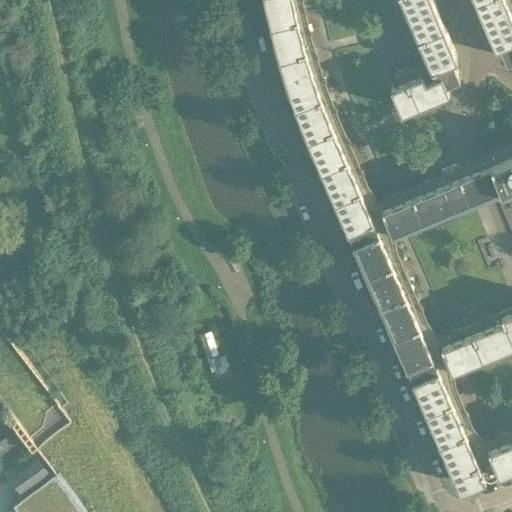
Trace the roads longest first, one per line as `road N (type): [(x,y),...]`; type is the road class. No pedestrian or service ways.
road 1 (residential): [(445,511),(268,105),(242,0)]
road 2 (residential): [(511,250),(464,139),(480,55)]
